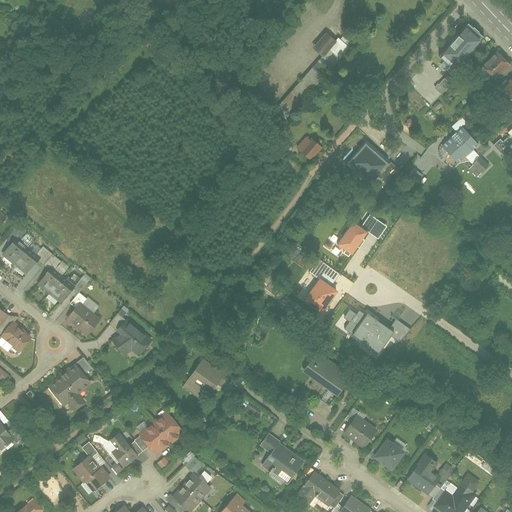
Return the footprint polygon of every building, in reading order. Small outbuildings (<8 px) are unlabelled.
[(484,36),(468,21),(439,53),(454,67),(484,36)] [(335,40),(327,33),(314,46),(323,54),(335,40)] [(157,44),(148,36),(143,41),(152,49),(157,44)] [(348,48),(338,40),(277,110),(286,118),(348,48)] [(494,79),(510,64),(498,52),(483,67),(494,79)] [(105,66),(114,73),(120,65),(111,58),(105,66)] [(445,74),(433,88),(440,95),(453,81),(445,74)] [(511,79),(501,89),(511,100),(511,79)] [(481,143),(466,126),(443,145),(458,163),(481,143)] [(309,138),(299,149),(310,158),(320,147),(309,138)] [(344,162),(367,183),(386,162),(363,141),(344,162)] [(477,157),(467,167),(476,176),(486,167),(477,157)] [(402,180),(410,188),(422,177),(413,169),(402,180)] [(337,246),(345,252),(343,255),(348,258),(351,255),(353,256),(368,234),(378,241),(387,227),(369,215),(361,229),(352,223),(337,246)] [(14,238),(1,255),(13,265),(27,249),(14,238)] [(27,249),(13,265),(26,275),(40,259),(27,249)] [(319,281),(303,303),(321,316),(338,292),(331,287),(340,275),(318,260),(309,273),(319,281)] [(51,268),(38,284),(50,293),(62,277),(51,268)] [(75,286),(73,288),(78,292),(90,278),(84,273),(80,278),(73,273),(68,280),(75,286)] [(62,277),(50,293),(62,302),(74,285),(62,277)] [(68,319),(90,337),(103,320),(81,303),(68,319)] [(339,327),(379,356),(392,338),(400,344),(410,330),(396,320),(389,330),(368,314),(366,317),(358,312),(356,315),(350,311),(339,327)] [(151,343),(126,320),(115,332),(118,335),(106,349),(118,359),(128,348),(138,357),(151,343)] [(32,335),(15,321),(0,339),(17,353),(32,335)] [(352,381),(317,356),(302,376),(337,401),(352,381)] [(92,382),(76,363),(47,386),(62,405),(67,401),(76,411),(87,402),(79,392),(92,382)] [(199,363),(182,389),(206,405),(218,387),(226,392),(235,380),(222,371),(218,376),(199,363)] [(311,408),(324,417),(331,408),(318,399),(311,408)] [(184,435),(167,414),(153,426),(170,446),(184,435)] [(364,451),(377,432),(355,416),(342,435),(364,451)] [(0,423),(0,449),(1,450),(14,439),(0,423)] [(170,446),(153,426),(139,437),(156,458),(170,446)] [(106,461),(117,475),(139,458),(121,435),(110,444),(117,453),(106,461)] [(288,485),(304,462),(267,436),(258,447),(270,456),(262,467),(288,485)] [(406,457),(385,443),(372,463),(393,477),(406,457)] [(190,472),(200,464),(190,451),(179,459),(190,472)] [(425,457),(407,482),(429,497),(440,481),(432,475),(438,466),(425,457)] [(91,458),(73,471),(91,496),(112,481),(102,467),(99,469),(91,458)] [(341,494),(313,474),(297,497),(309,506),(314,499),(330,510),(341,494)] [(194,475),(183,487),(201,502),(212,490),(194,475)] [(445,493),(434,509),(438,511),(466,511),(477,497),(473,494),(480,485),(468,476),(453,498),(445,493)] [(183,487),(173,499),(187,511),(192,511),(201,502),(183,487)] [(235,495),(222,511),(259,511),(258,511),(247,511),(241,508),(245,503),(235,495)] [(369,511),(351,498),(340,511),(369,511)] [(44,511),(45,511),(34,499),(17,511),(44,511)]
